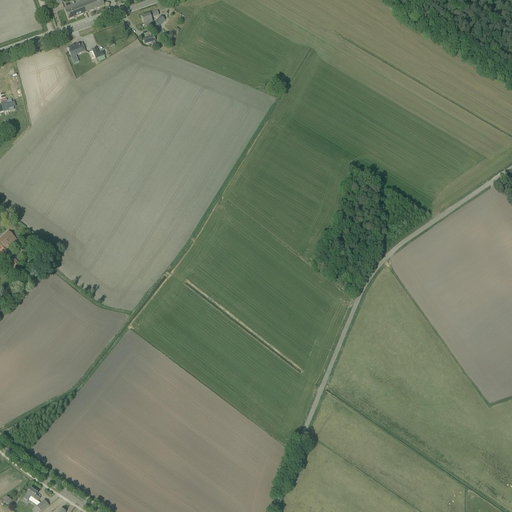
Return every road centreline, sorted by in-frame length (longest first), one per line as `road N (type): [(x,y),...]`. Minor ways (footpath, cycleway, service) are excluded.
road 1 (unclassified): [(278,511),(365,287),(394,252),(511,167)]
road 2 (tertiary): [(0,56),(161,0)]
